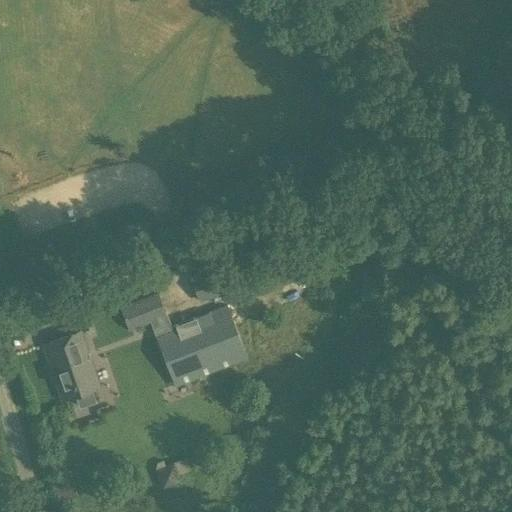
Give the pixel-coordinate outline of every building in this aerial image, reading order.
[(214,271),(191,279),(199,302),(222,293),(214,271)] [(170,326),(157,291),(156,286),(93,307),(105,340),(150,322),(174,387),(247,359),(227,305),(170,326)] [(169,312),(171,323),(187,319),(184,308),(169,312)] [(98,389),(80,333),(43,346),(61,401),(98,389)] [(156,482),(175,484),(178,465),(159,463),(156,482)]
